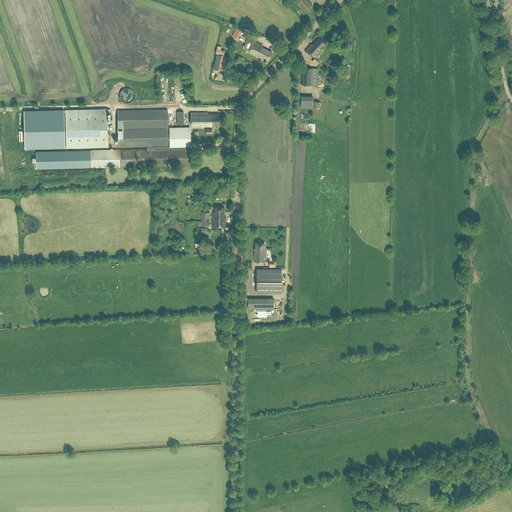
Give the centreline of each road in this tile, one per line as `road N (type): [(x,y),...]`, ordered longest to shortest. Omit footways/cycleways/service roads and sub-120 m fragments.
road 1 (unclassified): [(235,511),(240,106),(339,0)]
road 2 (track): [(507,93),(473,148),(466,368),(490,447)]
